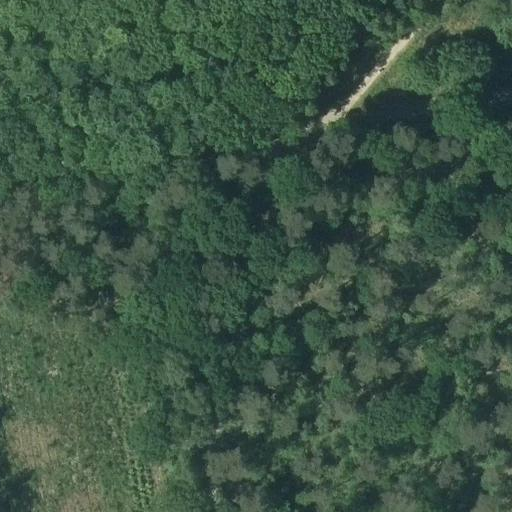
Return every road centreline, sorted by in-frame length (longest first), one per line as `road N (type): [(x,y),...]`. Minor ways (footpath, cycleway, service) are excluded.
road 1 (track): [(318,129),(255,227),(210,387),(219,511)]
road 2 (track): [(318,129),(0,180)]
road 3 (track): [(318,129),(511,99)]
road 4 (track): [(442,0),(318,129)]
